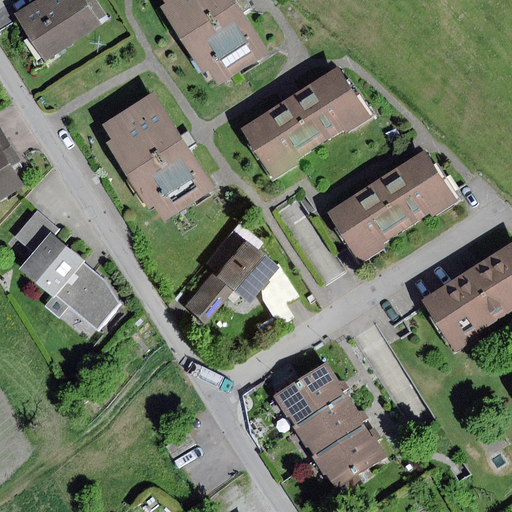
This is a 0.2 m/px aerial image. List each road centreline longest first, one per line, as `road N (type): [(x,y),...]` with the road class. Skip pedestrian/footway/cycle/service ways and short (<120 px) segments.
road 1 (residential): [(0,61),(211,394)]
road 2 (residential): [(211,394),(500,211)]
road 3 (residential): [(211,394),(284,511)]
